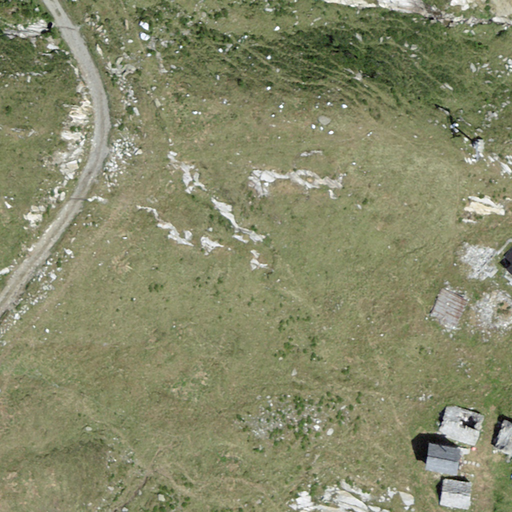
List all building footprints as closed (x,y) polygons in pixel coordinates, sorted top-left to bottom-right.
[(475,301),(447,290),(437,316),(465,326),(475,301)] [(474,446),(484,416),(449,404),(439,434),(474,446)] [(511,456),(511,423),(503,420),(494,449),(511,456)] [(460,448),(429,443),(424,469),(456,474),(460,448)] [(471,483),(443,479),(440,505),(468,508),(471,483)]
